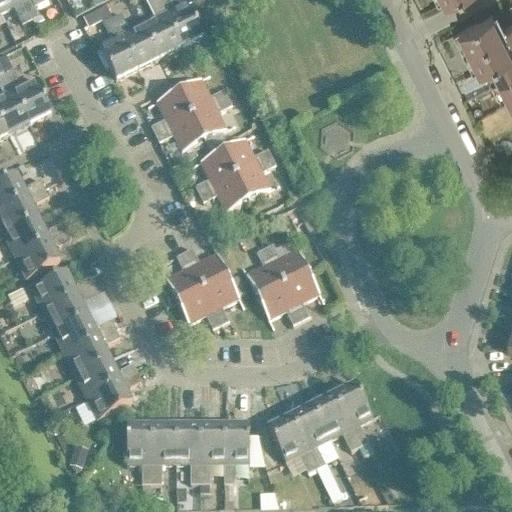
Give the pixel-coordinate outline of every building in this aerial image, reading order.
[(32,26),(18,0),(0,0),(0,17),(1,19),(14,13),(23,31),(32,26)] [(18,0),(32,26),(33,26),(40,22),(31,4),(39,0),(18,0)] [(160,0),(156,2),(181,54),(203,42),(187,9),(181,0),(178,0),(168,5),(165,0),(160,0)] [(181,54),(156,2),(147,7),(156,25),(143,31),(160,65),(181,54)] [(473,75),(490,66),(511,55),(511,54),(492,16),(453,35),(473,75)] [(101,27),(95,17),(83,23),(89,34),(101,27)] [(160,65),(143,31),(130,38),(121,20),(112,24),(138,75),(160,65)] [(42,21),(40,22),(33,26),(38,35),(47,30),(42,21)] [(138,75),(112,24),(104,29),(113,47),(99,53),(116,86),(138,75)] [(511,53),(511,54),(511,55),(490,66),(500,86),(511,79),(511,53)] [(13,75),(6,61),(0,63),(0,70),(4,79),(13,75)] [(13,75),(4,79),(30,130),(52,119),(35,86),(22,93),(13,75)] [(30,130),(4,79),(0,81),(0,93),(4,102),(0,103),(0,125),(8,141),(30,130)] [(511,103),(511,79),(500,86),(509,105),(511,103)] [(192,123),(228,105),(224,96),(210,104),(201,86),(179,98),(192,123)] [(192,123),(179,98),(157,109),(166,126),(151,133),(156,141),(192,123)] [(227,138),(218,120),(232,113),(228,105),(192,123),(205,149),(227,138)] [(205,149),(192,123),(156,141),(160,150),(174,142),(183,160),(205,149)] [(0,145),(8,141),(0,125),(0,145)] [(236,183),(272,164),(268,156),(254,164),(245,146),(223,157),(236,183)] [(236,183),(223,157),(201,169),(210,186),(195,193),(200,201),(236,183)] [(262,180),(276,172),(272,164),(236,183),(249,208),(271,197),(262,180)] [(0,217),(45,195),(40,186),(28,193),(29,194),(23,197),(16,182),(0,189),(0,217)] [(249,208),(236,183),(200,201),(204,210),(218,202),(227,220),(249,208)] [(38,226),(31,211),(36,208),(37,210),(49,204),(45,195),(0,217),(0,233),(5,242),(38,226)] [(16,264),(67,238),(62,229),(50,236),(51,237),(45,240),(38,226),(5,242),(16,264)] [(60,269),(53,254),(58,252),(59,253),(71,247),(67,238),(16,264),(27,286),(60,269)] [(273,251),(265,255),(283,292),(309,279),(298,256),(280,265),(273,251)] [(193,255),(185,259),(203,296),(229,283),(217,261),(200,269),(193,255)] [(283,292),(265,255),(257,259),(264,274),(247,282),(258,304),(283,292)] [(203,296),(185,259),(176,263),(184,278),(166,286),(177,309),(203,296)] [(320,301),(309,279),(283,292),(302,328),(310,324),(303,310),(320,301)] [(43,318),(94,293),(90,284),(77,290),(78,292),(72,294),(65,280),(32,296),(43,318)] [(222,314),(240,305),(238,302),(245,298),(237,283),(230,286),(229,283),(203,296),(221,332),(229,328),(222,314)] [(302,328),(283,292),(258,304),(269,327),(286,318),(293,332),(302,328)] [(99,301),(94,293),(43,318),(54,340),(87,323),(80,309),(85,306),(86,308),(99,301)] [(221,332),(203,296),(177,309),(188,331),(206,322),(213,336),(221,332)] [(65,362),(116,336),(111,327),(99,333),(100,335),(94,338),(87,323),(54,340),(65,362)] [(120,345),(116,336),(65,362),(76,383),(109,366),(102,352),(107,349),(108,351),(120,345)] [(87,405),(138,379),(133,370),(121,377),(122,378),(116,381),(109,366),(76,383),(87,405)] [(130,394),(142,388),(138,379),(87,405),(98,427),(131,410),(124,395),(129,392),(130,394)] [(356,392),(334,403),(360,453),(369,449),(360,431),(373,425),(356,392)] [(58,410),(67,405),(63,398),(54,403),(58,410)] [(360,453),(334,403),(313,414),(329,447),(342,440),(351,458),(360,453)] [(329,447),(313,414),(291,425),(317,476),(325,471),(316,453),(329,447)] [(317,476),(291,425),(269,436),(286,469),(299,462),(308,480),(317,476)] [(107,448),(115,437),(106,431),(98,442),(107,448)] [(152,491),(152,434),(128,434),(128,471),(142,471),(142,491),(152,491)] [(176,471),(176,434),(152,434),(152,491),(162,491),(162,471),(176,471)] [(201,491),(201,434),(176,434),(176,471),(191,471),(191,491),(200,491),(201,491)] [(225,491),(225,434),(201,434),(201,491),(209,491),(210,491),(210,471),(224,471),(224,491),(225,491)] [(249,469),(249,445),(249,434),(225,434),(225,491),(235,491),(235,471),(249,471),(249,469)] [(260,445),(249,445),(249,469),(265,469),(260,445)] [(84,474),(88,458),(74,455),(70,471),(84,474)] [(335,489),(325,471),(317,476),(326,494),(335,489)] [(428,493),(437,488),(432,478),(423,483),(428,493)] [(200,498),(200,491),(191,491),(191,502),(200,502),(200,498)]
